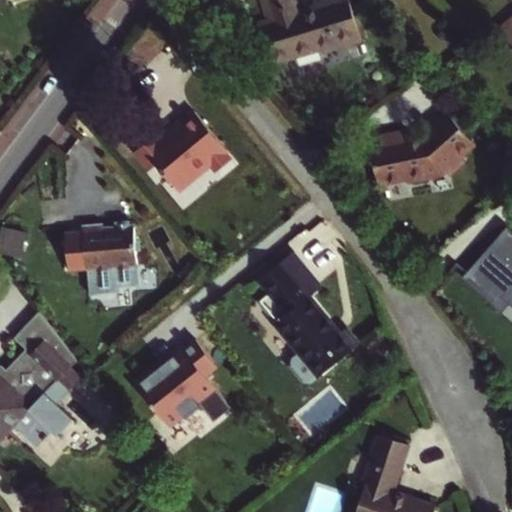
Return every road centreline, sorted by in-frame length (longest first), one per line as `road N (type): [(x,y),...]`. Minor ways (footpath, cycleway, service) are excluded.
road 1 (residential): [(158,0),(384,269),(467,437),(489,511)]
road 2 (tertiary): [(0,175),(135,0)]
road 3 (unknown): [(398,294),(511,219)]
